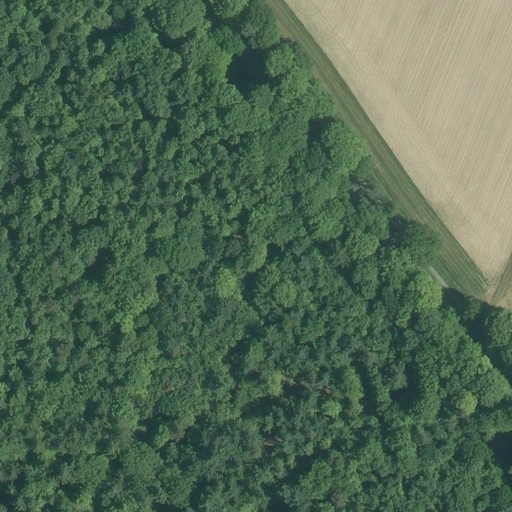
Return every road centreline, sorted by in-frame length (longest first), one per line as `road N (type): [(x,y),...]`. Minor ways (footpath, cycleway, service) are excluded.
road 1 (track): [(142,0),(511,471)]
road 2 (unclassified): [(202,0),(511,384)]
